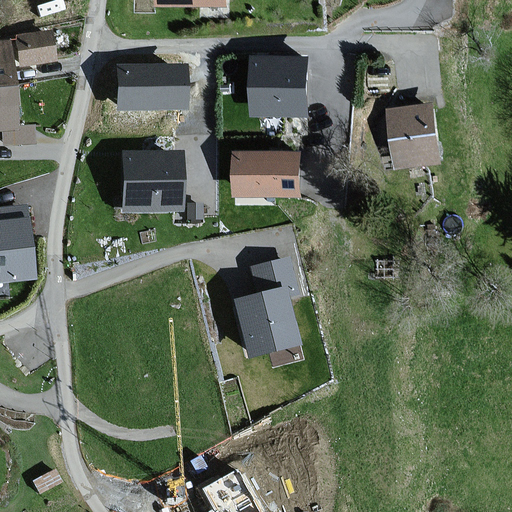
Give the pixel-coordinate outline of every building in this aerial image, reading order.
[(49,33),(15,37),(19,66),(52,62),(49,33)] [(13,130),(6,44),(0,44),(0,130),(2,130),(3,145),(32,143),(30,129),(13,130)] [(309,56),(253,56),(253,114),(309,114),(309,56)] [(181,67),(115,68),(116,110),(181,109),(181,67)] [(432,103),(389,110),(398,167),(441,160),(432,103)] [(301,152),(237,152),(237,194),(302,194),(301,152)] [(177,154),(121,154),(121,211),(177,211),(177,154)] [(24,207),(0,209),(0,282),(32,279),(24,207)] [(296,295),(287,259),(250,269),(257,295),(232,302),(246,358),(296,345),(284,298),(296,295)] [(258,511),(238,473),(206,489),(216,510),(211,511),(258,511)]
